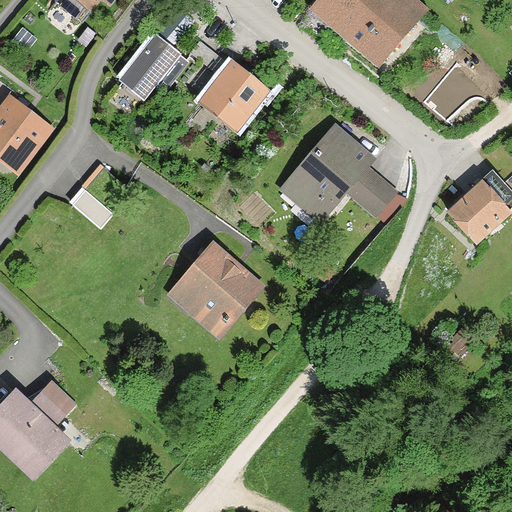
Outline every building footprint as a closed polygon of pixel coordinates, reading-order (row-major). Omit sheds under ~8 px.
[(51,0),(61,8),(68,0),(73,0),(92,16),(103,4),(112,12),(123,0),(51,0)] [(434,9),(422,0),(323,0),(311,16),(383,73),(434,9)] [(0,109),(0,160),(21,177),(56,132),(9,97),(0,109)] [(381,158),(338,126),(282,198),(325,231),(348,201),(377,223),(401,193),(372,170),(381,158)] [(511,210),(487,181),(449,213),(481,249),(511,221),(511,210)] [(267,287),(215,243),(168,298),(221,342),(267,287)] [(18,388),(0,407),(0,448),(37,483),(76,442),(60,427),(80,406),(55,383),(35,404),(18,388)]
